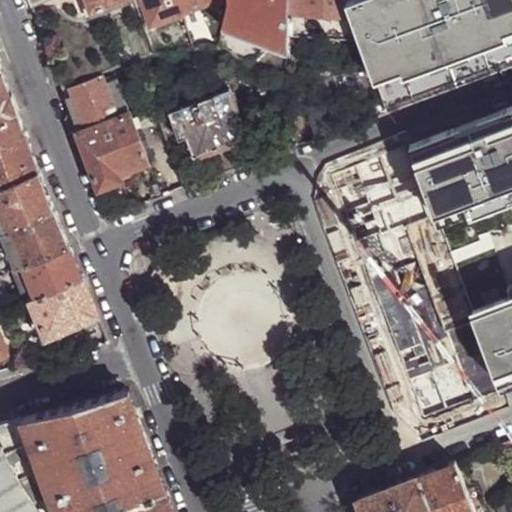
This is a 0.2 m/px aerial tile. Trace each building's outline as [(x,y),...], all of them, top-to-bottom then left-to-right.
[(73,0),(80,16),(92,11),(88,0),(73,0)] [(88,0),(92,11),(122,0),(88,0)] [(141,0),(142,3),(149,24),(155,22),(156,23),(181,14),(180,12),(182,11),(185,11),(180,0),(141,0)] [(180,0),(185,11),(213,0),(180,0)] [(289,0),(228,0),(228,1),(222,30),(288,51),(289,12),(289,0)] [(289,0),(289,12),(351,15),(346,0),(289,0)] [(511,0),(346,0),(351,15),(387,110),(511,63),(511,0)] [(116,79),(112,70),(101,73),(105,83),(111,98),(117,95),(123,97),(116,79)] [(144,77),(141,70),(131,74),(134,81),(144,77)] [(3,71),(0,71),(0,122),(20,114),(3,71)] [(105,83),(101,73),(69,86),(72,95),(105,83)] [(180,103),(181,107),(211,96),(207,84),(204,84),(201,75),(186,81),(192,98),(180,103)] [(129,115),(123,97),(117,95),(111,98),(105,83),(72,95),(80,113),(86,131),(129,115)] [(211,96),(181,107),(169,112),(179,139),(187,136),(194,155),(202,152),(204,156),(234,146),(233,141),(240,137),(233,118),(239,116),(229,89),(211,96)] [(80,113),(72,95),(66,98),(72,116),(80,113)] [(165,134),(154,106),(132,115),(142,142),(165,134)] [(511,108),(410,145),(439,221),(511,192),(511,108)] [(86,131),(80,113),(72,116),(79,134),(86,131)] [(0,139),(25,130),(20,114),(0,122),(0,139)] [(132,115),(129,115),(86,131),(79,134),(100,187),(121,179),(123,178),(121,171),(133,165),(149,159),(142,142),(132,115)] [(0,187),(41,171),(25,130),(0,139),(0,187)] [(137,176),(133,165),(121,171),(123,178),(121,179),(123,182),(137,176)] [(13,226),(55,209),(44,178),(41,171),(0,187),(0,204),(9,228),(13,226)] [(0,227),(1,231),(3,230),(6,229),(9,228),(0,204),(0,227)] [(29,263),(70,246),(59,219),(55,209),(13,226),(21,243),(29,263)] [(14,246),(21,243),(13,226),(9,228),(6,229),(14,246)] [(451,390),(400,228),(370,237),(421,399),(451,390)] [(24,265),(29,263),(21,243),(14,246),(6,229),(3,230),(14,257),(15,257),(20,267),(24,265)] [(37,298),(84,278),(70,246),(29,263),(24,265),(31,282),(37,298)] [(8,271),(14,269),(20,267),(15,257),(14,257),(4,261),(8,271)] [(21,286),(31,282),(24,265),(20,267),(14,269),(21,286)] [(99,315),(84,278),(37,298),(31,301),(48,337),(56,334),(92,319),(99,315)] [(31,301),(37,298),(31,282),(21,286),(27,302),(31,301)] [(511,287),(469,303),(503,390),(511,386),(511,287)] [(12,308),(15,315),(27,310),(24,304),(12,308)] [(95,328),(92,319),(56,334),(60,343),(95,328)] [(0,359),(10,356),(0,330),(0,359)] [(105,511),(166,487),(146,435),(129,388),(25,416),(60,511),(105,511)] [(60,511),(25,416),(0,422),(0,446),(2,450),(41,511),(60,511)] [(511,439),(499,444),(503,457),(511,453),(511,439)] [(41,511),(2,450),(0,450),(0,511),(41,511)] [(475,511),(456,460),(420,474),(434,511),(475,511)] [(434,511),(420,474),(359,497),(365,511),(434,511)] [(174,511),(166,487),(105,511),(174,511)]
